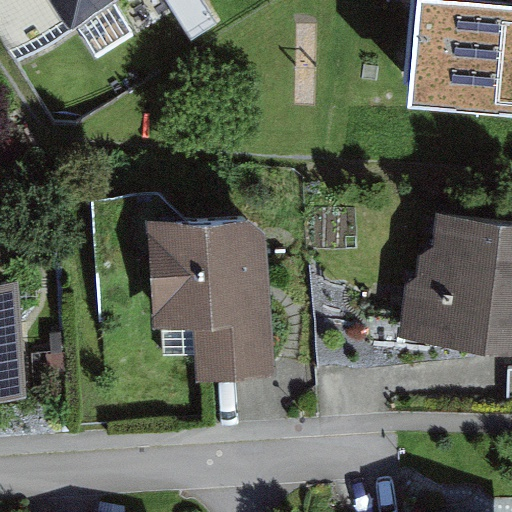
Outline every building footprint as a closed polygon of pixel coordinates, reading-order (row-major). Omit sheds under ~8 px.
[(99,0),(62,0),(72,17),(99,0)] [(176,0),(188,30),(221,17),(214,0),(176,0)] [(511,0),(413,0),(407,77),(511,88),(511,0)] [(261,207),(155,214),(164,358),(202,356),(203,367),(271,363),(266,292),(261,207)] [(511,216),(439,207),(422,335),(493,344),(511,346),(511,216)] [(13,309),(0,310),(0,425),(20,424),(13,309)]
